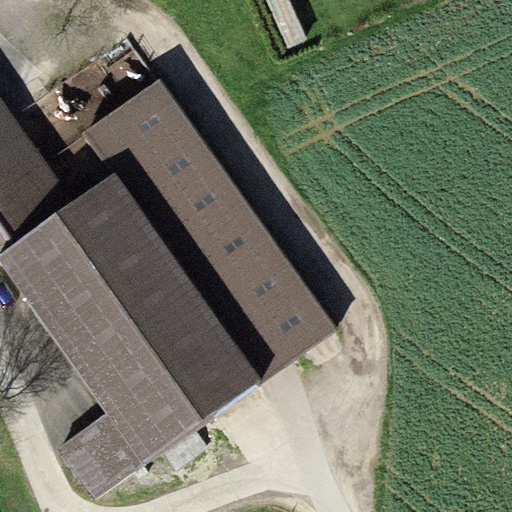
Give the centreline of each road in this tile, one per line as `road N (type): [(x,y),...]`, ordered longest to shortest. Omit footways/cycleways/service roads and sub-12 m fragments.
road 1 (track): [(151,511),(307,475),(335,511)]
road 2 (track): [(0,381),(49,492),(72,511)]
